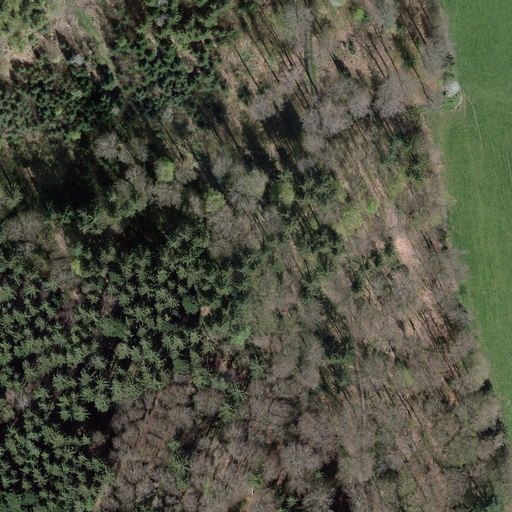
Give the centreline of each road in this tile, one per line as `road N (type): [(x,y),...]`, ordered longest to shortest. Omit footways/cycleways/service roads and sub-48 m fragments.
road 1 (track): [(368,511),(351,285),(319,123),(307,0)]
road 2 (track): [(319,123),(511,101)]
